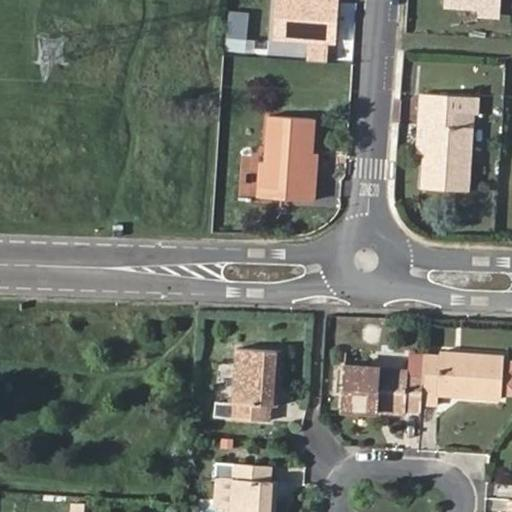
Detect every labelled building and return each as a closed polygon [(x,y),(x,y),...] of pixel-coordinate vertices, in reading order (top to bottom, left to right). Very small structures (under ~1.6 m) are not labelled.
[(275,0),(274,41),(335,44),(337,0),(275,0)] [(449,0),(449,6),(485,9),(485,0),(497,0),(499,0),(449,0)] [(497,0),(485,0),(485,9),(484,14),(498,14),(499,0),(497,0)] [(230,28),(229,48),(245,49),(245,28),(230,28)] [(419,92),(417,125),(424,126),(422,154),(420,188),(466,191),(472,112),(468,112),(469,95),(419,92)] [(477,95),(469,95),(468,112),(472,112),(476,112),(477,95)] [(310,178),(311,154),(314,120),(269,117),(265,164),(260,164),(258,197),(301,200),(314,190),(315,179),(310,178)] [(424,126),(417,125),(415,154),(422,154),(424,126)] [(280,352),(234,349),(230,403),(213,403),(212,417),(270,421),(271,408),(276,408),(280,352)] [(439,356),(424,356),(421,401),(436,402),(436,395),(500,399),(503,357),(439,353),(439,356)] [(421,401),(424,356),(408,355),(406,370),(343,368),(340,411),(404,414),(404,411),(420,411),(421,401)] [(213,479),(229,481),(227,511),(273,511),(275,482),(269,482),(270,467),(214,463),(213,479)] [(72,501),(71,511),(86,511),(87,502),(72,501)]
